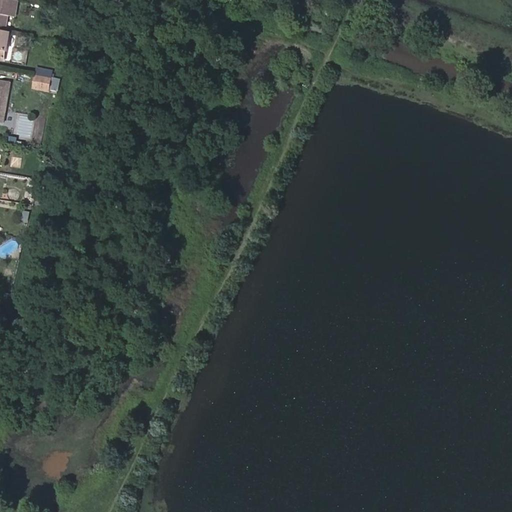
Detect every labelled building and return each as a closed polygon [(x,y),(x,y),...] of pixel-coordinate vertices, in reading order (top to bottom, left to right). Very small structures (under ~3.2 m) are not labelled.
[(16,18),(19,2),(14,1),(9,0),(0,0),(0,32),(5,33),(8,17),(16,18)] [(8,53),(11,34),(5,33),(0,32),(0,51),(7,53),(8,53)] [(52,78),(38,75),(35,88),(50,91),(52,78)] [(0,115),(6,117),(11,84),(0,82),(0,115)] [(42,141),(44,118),(35,117),(33,140),(42,141)] [(36,182),(30,181),(27,194),(33,195),(36,182)] [(2,299),(1,308),(8,309),(10,300),(2,299)]
